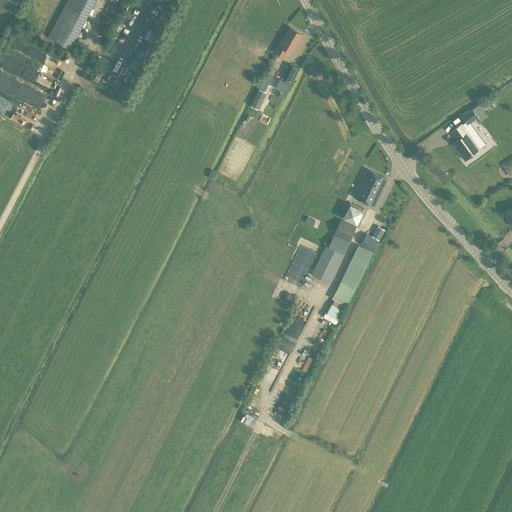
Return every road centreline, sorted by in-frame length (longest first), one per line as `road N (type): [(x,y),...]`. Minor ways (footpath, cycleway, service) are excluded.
road 1 (tertiary): [(511,289),(395,155),(307,0)]
road 2 (track): [(0,223),(119,0)]
